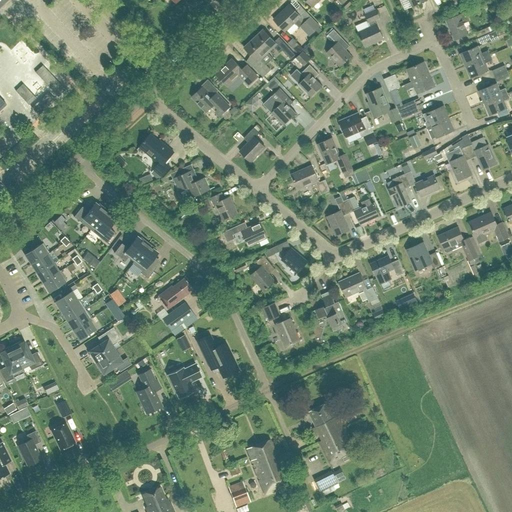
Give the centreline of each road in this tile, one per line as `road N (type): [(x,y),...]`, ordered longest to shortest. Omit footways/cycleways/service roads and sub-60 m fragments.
road 1 (residential): [(15,511),(267,390),(216,281),(77,162)]
road 2 (track): [(511,283),(267,390)]
road 3 (residential): [(255,190),(371,69),(435,41)]
road 4 (residential): [(336,257),(511,180)]
road 5 (residential): [(157,104),(268,0)]
road 6 (residential): [(147,96),(249,0)]
road 7 (residential): [(157,104),(255,190)]
